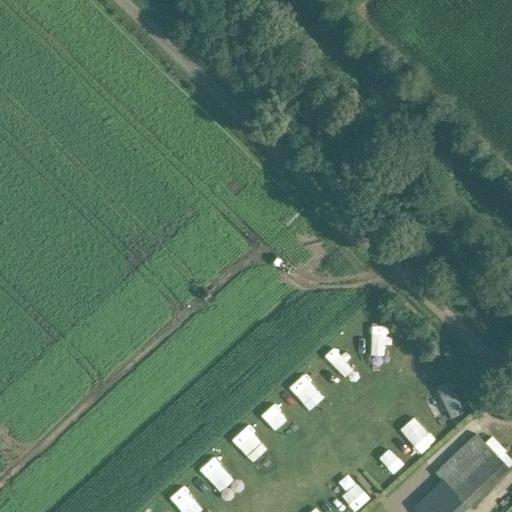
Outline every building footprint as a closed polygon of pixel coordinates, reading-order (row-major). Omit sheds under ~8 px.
[(449,380),(435,387),(451,419),(464,412),(449,380)] [(274,431),(288,420),(277,404),(263,415),(274,431)] [(437,473),(445,482),(416,509),(418,511),(462,511),(509,467),(477,434),(437,473)] [(201,469),(222,492),(237,480),(216,456),(201,469)] [(358,481),(340,498),(352,511),(357,511),(373,498),(358,481)]
